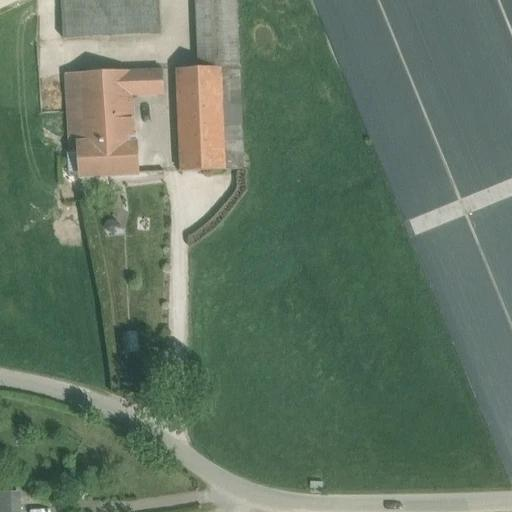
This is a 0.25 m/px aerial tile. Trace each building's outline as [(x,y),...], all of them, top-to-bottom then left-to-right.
[(157,0),(60,0),(64,40),(160,36),(157,0)] [(196,0),(199,70),(177,70),(182,173),(243,170),(236,0),(196,0)] [(163,71),(66,75),(69,127),(79,127),(80,145),(132,143),(131,97),(164,95),(163,71)] [(132,143),(80,145),(83,177),(138,175),(136,154),(136,142),(132,143)] [(149,154),(136,154),(138,175),(150,174),(149,154)] [(19,511),(19,495),(0,495),(0,511),(19,511)]
